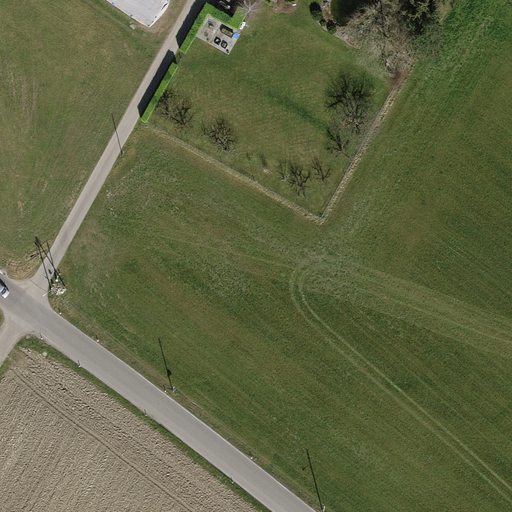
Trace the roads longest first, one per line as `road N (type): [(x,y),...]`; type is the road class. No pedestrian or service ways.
road 1 (track): [(201,0),(0,355)]
road 2 (tertiary): [(0,288),(288,511)]
